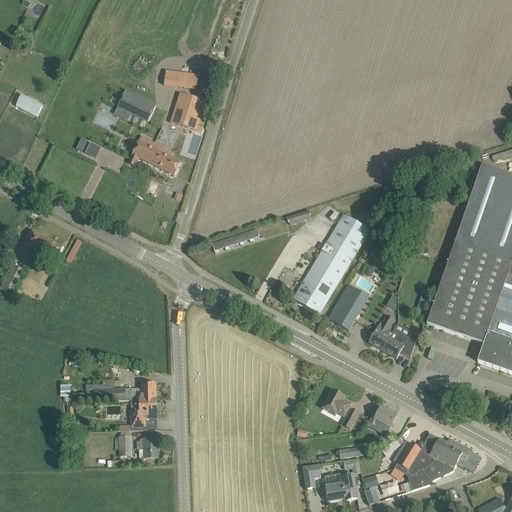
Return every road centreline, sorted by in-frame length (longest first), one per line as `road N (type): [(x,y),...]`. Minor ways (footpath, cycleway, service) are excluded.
road 1 (tertiary): [(226,299),(505,451)]
road 2 (unclassified): [(166,267),(253,0)]
road 3 (unclassified): [(184,511),(179,318),(193,282)]
road 4 (tertiary): [(166,267),(0,177)]
road 5 (unclassified): [(382,511),(483,480),(505,451)]
